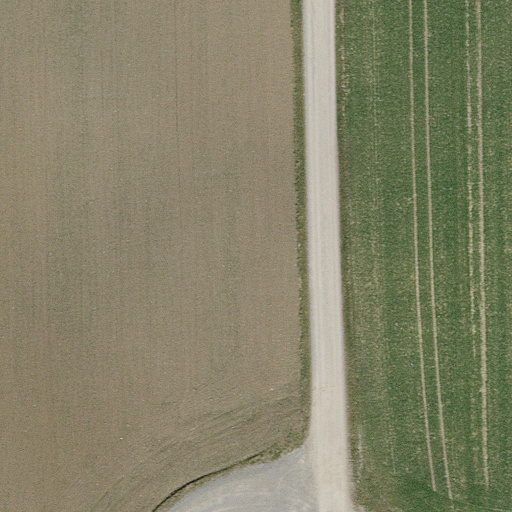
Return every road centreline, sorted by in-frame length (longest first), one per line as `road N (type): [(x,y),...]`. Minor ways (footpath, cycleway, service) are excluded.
road 1 (track): [(322,0),(329,497)]
road 2 (track): [(212,511),(254,489),(329,497)]
